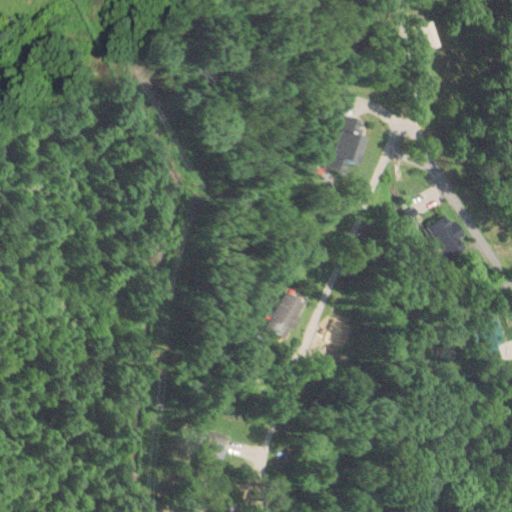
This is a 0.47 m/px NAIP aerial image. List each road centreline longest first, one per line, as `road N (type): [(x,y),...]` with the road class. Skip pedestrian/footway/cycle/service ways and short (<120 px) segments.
road 1 (residential): [(511,301),(437,176)]
road 2 (residential): [(393,147),(437,176),(410,130),(397,127),(393,147)]
